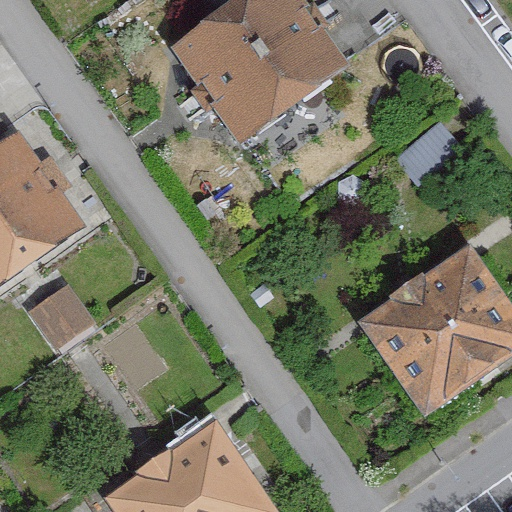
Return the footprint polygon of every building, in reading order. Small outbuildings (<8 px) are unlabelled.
[(289,0),(260,0),(173,63),(240,155),(347,79),(289,0)] [(0,151),(0,301),(84,236),(11,143),(0,151)] [(511,371),(511,322),(470,260),(362,333),(427,429),(511,371)] [(86,327),(62,295),(28,321),(53,353),(86,327)] [(270,511),(218,435),(105,511),(106,511),(270,511)]
